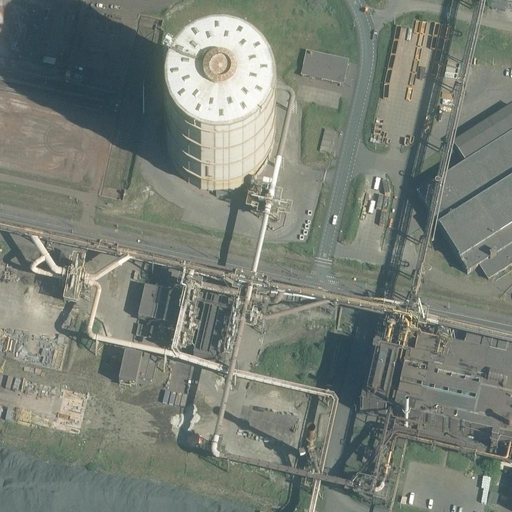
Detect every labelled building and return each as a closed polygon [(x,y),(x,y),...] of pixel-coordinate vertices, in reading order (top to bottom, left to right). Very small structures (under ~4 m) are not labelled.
[(507,0),(492,0),(491,9),(505,12),(507,0)] [(348,61),(306,52),(301,76),(343,85),(348,61)] [(274,143),(274,138),(274,132),(273,127),(271,121),(269,116),(266,111),(263,107),(260,102),(256,98),(252,95),(247,92),(242,89),(237,87),(231,85),(226,84),(220,84),(215,84),(209,85),(204,86),(198,88),(193,90),(188,93),(184,96),(180,100),(176,104),(173,108),(170,113),(167,118),(166,124),(164,129),(164,135),(163,140),(164,146),(165,151),(166,157),(168,162),(171,167),(174,171),(177,176),(181,180),(186,183),(190,186),(195,189),(200,191),(206,193),(211,194),(217,194),(223,194),(228,193),(234,192),(239,190),(244,188),(249,185),(253,182),(258,178),(261,174),(265,170),(268,165),(270,160),(272,154),(273,149),(274,143)] [(161,116),(159,118),(164,120),(165,121),(169,114),(171,115),(173,112),(171,111),(174,105),(171,103),(168,102),(167,103),(167,105),(161,114),(161,116)] [(511,107),(452,145),(463,162),(451,170),(454,174),(417,196),(467,274),(479,267),(488,280),(511,264),(511,107)] [(324,130),(319,152),(329,154),(334,132),(324,130)] [(268,198),(275,199),(277,191),(277,189),(270,187),(268,198)] [(161,292),(145,288),(138,319),(176,328),(183,297),(181,297),(181,294),(161,290),(161,292)] [(228,305),(206,300),(193,358),(215,363),(228,305)] [(152,337),(155,337),(156,327),(138,325),(137,335),(152,337)] [(373,356),(361,412),(511,444),(511,344),(470,335),(466,352),(420,342),(415,365),(373,356)] [(388,337),(387,343),(399,346),(400,340),(388,337)] [(157,363),(125,355),(119,384),(135,388),(137,379),(153,382),(157,363)] [(373,453),(365,451),(362,463),(370,465),(373,453)] [(435,479),(436,466),(412,463),(411,476),(435,479)] [(492,492),(488,500),(495,503),(499,495),(492,492)]
